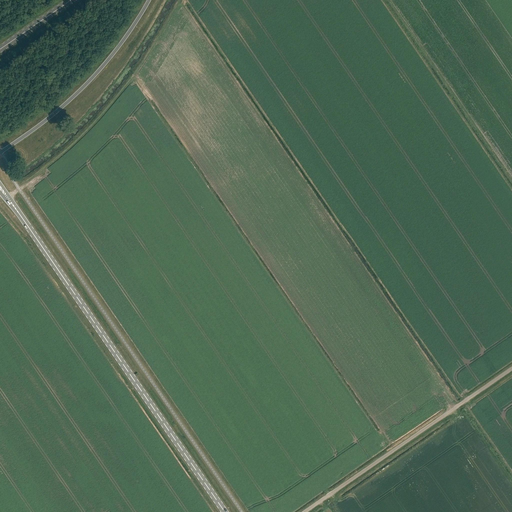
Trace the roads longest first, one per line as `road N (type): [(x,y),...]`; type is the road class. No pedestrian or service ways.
road 1 (primary): [(225,511),(0,186)]
road 2 (unclassified): [(304,511),(511,368)]
road 3 (primary): [(0,153),(77,93),(148,0)]
